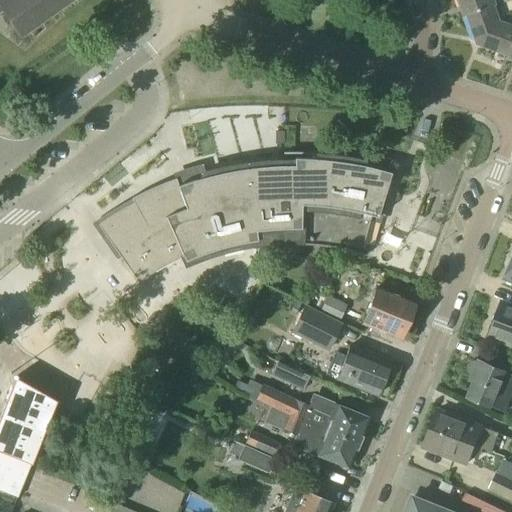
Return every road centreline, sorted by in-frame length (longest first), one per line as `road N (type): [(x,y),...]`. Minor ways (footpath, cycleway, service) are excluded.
road 1 (residential): [(368,511),(511,131)]
road 2 (residential): [(189,14),(2,165)]
road 3 (residential): [(415,83),(189,14)]
